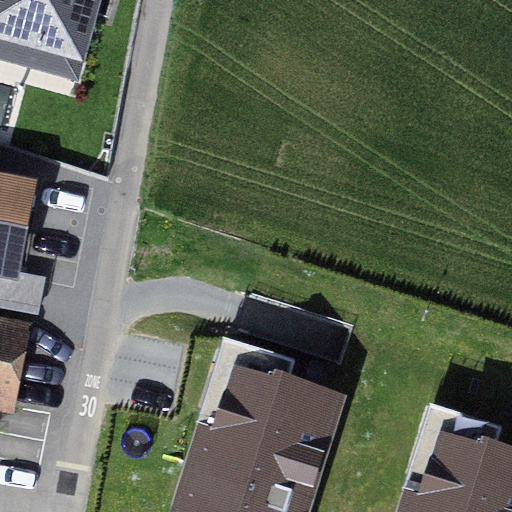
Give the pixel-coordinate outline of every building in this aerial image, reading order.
[(0,0),(0,22),(84,42),(94,0),(0,0)] [(0,272),(14,275),(30,188),(0,182),(0,272)] [(18,333),(0,328),(0,411),(2,412),(18,333)] [(302,511),(336,401),(237,372),(195,511),(302,511)] [(511,511),(511,456),(457,440),(434,511),(511,511)]
